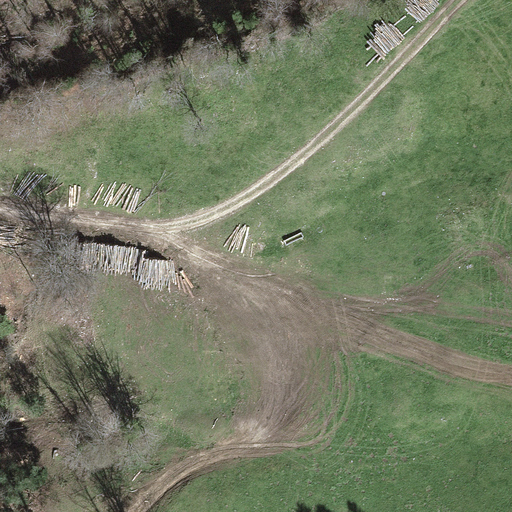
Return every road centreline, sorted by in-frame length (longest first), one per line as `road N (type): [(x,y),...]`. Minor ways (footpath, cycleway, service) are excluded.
road 1 (track): [(169,235),(216,219),(320,141),(366,84),(465,0)]
road 2 (track): [(180,466),(241,450),(409,452),(511,426)]
road 3 (track): [(169,235),(217,291),(228,367),(180,466),(138,511)]
road 4 (track): [(0,211),(169,235)]
